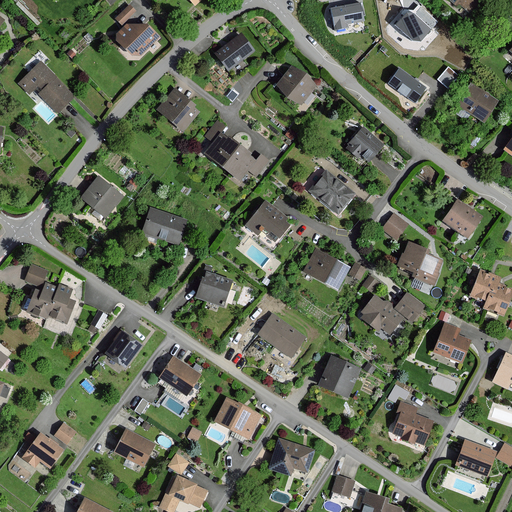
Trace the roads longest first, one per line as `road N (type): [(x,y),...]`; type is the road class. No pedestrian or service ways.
road 1 (residential): [(21,231),(115,113),(190,38),(259,0)]
road 2 (residential): [(289,403),(21,231)]
road 3 (residential): [(425,149),(273,0)]
road 4 (residential): [(286,208),(346,243),(425,149)]
road 5 (residential): [(442,511),(289,403)]
road 6 (residential): [(289,403),(217,511)]
